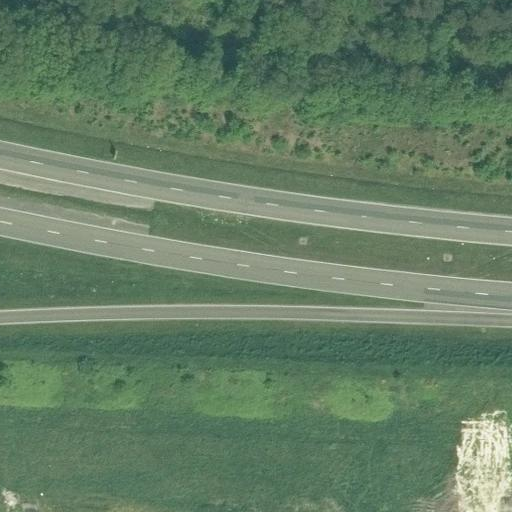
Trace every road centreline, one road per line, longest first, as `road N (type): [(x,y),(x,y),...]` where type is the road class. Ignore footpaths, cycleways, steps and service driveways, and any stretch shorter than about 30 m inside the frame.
road 1 (primary): [(511,235),(226,198),(0,156)]
road 2 (primary): [(0,220),(203,259),(511,297)]
road 3 (track): [(511,72),(0,16)]
road 4 (primary): [(0,319),(511,312)]
